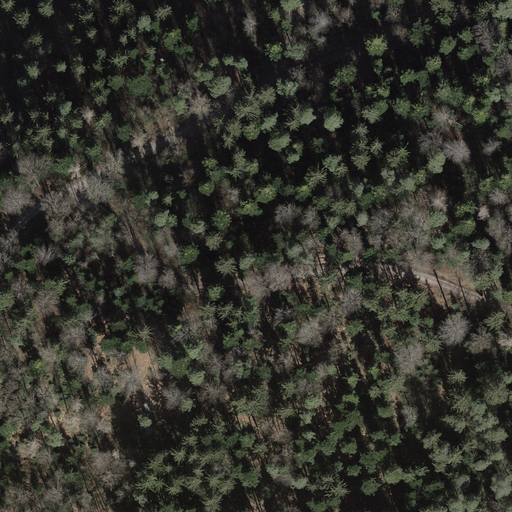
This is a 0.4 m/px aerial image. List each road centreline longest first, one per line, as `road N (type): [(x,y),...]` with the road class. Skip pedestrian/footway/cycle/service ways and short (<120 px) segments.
road 1 (track): [(67,192),(110,213),(166,278),(206,286),(304,270),(404,272),(511,311)]
road 2 (track): [(0,259),(17,230),(67,192),(276,82)]
road 3 (track): [(276,82),(440,0)]
